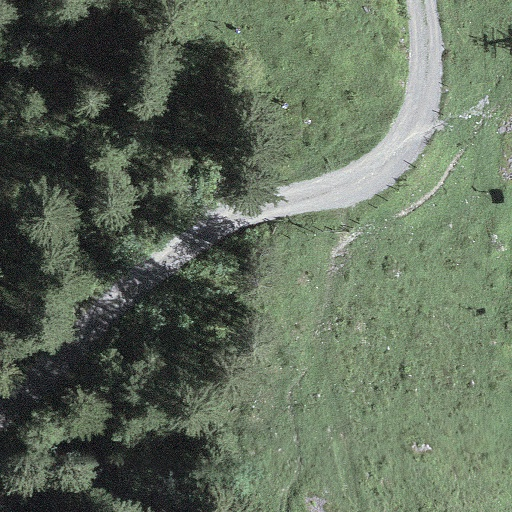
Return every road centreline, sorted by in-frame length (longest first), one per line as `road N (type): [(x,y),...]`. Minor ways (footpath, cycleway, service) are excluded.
road 1 (track): [(319,189),(235,214),(173,251),(0,408)]
road 2 (track): [(426,0),(431,95),(414,138),(369,180),(319,189)]
